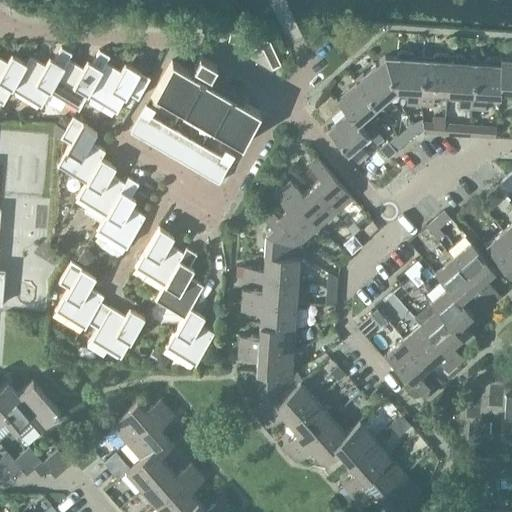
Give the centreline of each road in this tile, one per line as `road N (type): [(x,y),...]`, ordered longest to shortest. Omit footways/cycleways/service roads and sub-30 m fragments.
road 1 (residential): [(290,97),(194,43),(0,29)]
road 2 (residential): [(290,97),(224,203),(114,139)]
road 3 (residential): [(392,386),(346,329),(347,268),(387,236),(389,215)]
road 4 (residential): [(290,97),(389,215)]
road 5 (residential): [(511,149),(485,147),(389,215)]
